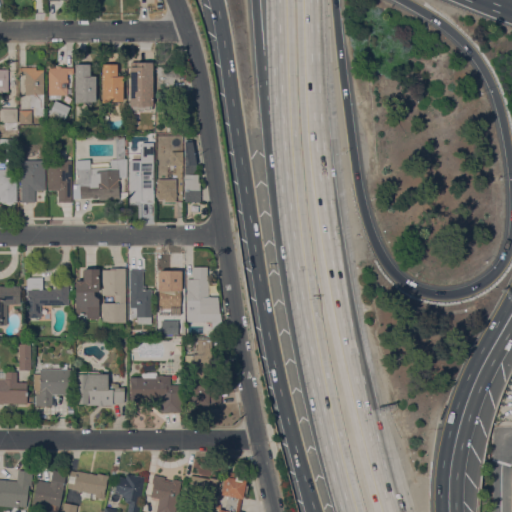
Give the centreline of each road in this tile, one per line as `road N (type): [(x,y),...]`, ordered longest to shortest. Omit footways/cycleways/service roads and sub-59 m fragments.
road 1 (residential): [(274,511),(199,79),(175,0)]
road 2 (motorway): [(213,0),(260,299),(311,511)]
road 3 (motorway): [(391,511),(337,280),(311,0)]
road 4 (motorway): [(511,221),(501,261),(472,286),(436,293),(396,274),(361,202),(332,0)]
road 5 (motorway): [(278,113),(301,307),(345,511)]
road 6 (residential): [(258,435),(0,436)]
road 7 (motorway): [(403,0),(478,60),(502,121),(511,192)]
road 8 (residential): [(221,233),(0,232)]
road 9 (motorway): [(440,511),(455,404),(497,319)]
road 10 (residential): [(186,30),(0,29)]
